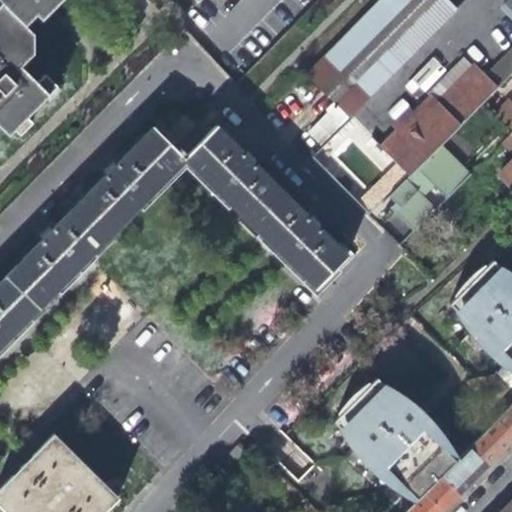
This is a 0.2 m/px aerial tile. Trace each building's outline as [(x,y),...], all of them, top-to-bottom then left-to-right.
[(0,0),(1,1),(26,24),(31,19),(36,24),(58,0),(0,0)] [(382,0),(308,75),(350,118),(455,13),(441,0),(382,0)] [(406,135),(386,155),(397,166),(408,177),(439,146),(482,102),(511,72),(511,0),(503,9),(511,17),(511,50),(484,79),(477,72),(439,109),(436,106),(419,123),(406,135)] [(19,30),(26,24),(1,1),(0,1),(0,134),(4,139),(11,133),(17,139),(29,127),(23,121),(53,90),(39,77),(32,84),(16,69),(28,56),(27,37),(19,30)] [(376,144),(386,155),(406,135),(397,126),(410,114),(419,123),(436,106),(439,109),(477,72),(463,58),(376,144)] [(406,135),(419,123),(410,114),(397,126),(406,135)] [(171,149),(182,160),(205,136),(195,125),(171,149)] [(245,159),(214,128),(205,136),(182,160),(247,224),(279,192),(245,159)] [(81,201),(111,231),(182,160),(171,149),(152,130),(116,165),(81,201)] [(469,176),(439,146),(408,177),(387,197),(393,203),(388,208),(397,216),(413,233),(435,211),(421,198),(432,187),(445,200),(469,176)] [(511,191),(511,162),(498,177),(511,191)] [(368,216),(382,202),(387,197),(408,177),(397,166),(357,205),(368,216)] [(279,192),(247,224),(312,288),(344,256),(304,217),(279,192)] [(382,202),(388,208),(393,203),(387,197),(382,202)] [(40,303),(111,231),(81,201),(45,237),(10,272),(40,303)] [(482,271),(479,268),(452,296),(454,298),(448,304),(455,311),(452,314),(468,337),(477,349),(489,360),(502,370),(511,377),(511,277),(497,268),(495,271),(489,264),(482,271)] [(0,342),(40,303),(10,272),(0,281),(0,342)] [(369,387),(366,384),(336,414),(339,416),(333,422),(338,428),(336,431),(350,452),(359,465),(379,484),(411,505),(424,493),(440,476),(455,461),(441,437),(425,419),(420,414),(407,401),(381,384),(378,386),(374,382),(369,387)] [(511,404),(496,420),(511,435),(511,404)] [(468,448),(487,467),(502,451),(511,441),(511,435),(496,420),(468,448)] [(0,505),(7,511),(100,511),(115,497),(52,435),(0,486),(0,505)] [(440,476),(458,495),(473,481),(487,467),(468,448),(455,461),(440,476)] [(424,493),(442,511),(450,504),(458,495),(440,476),(424,493)] [(403,511),(441,511),(442,511),(424,493),(411,505),(403,511)] [(511,511),(511,498),(503,508),(498,511),(511,511)]
